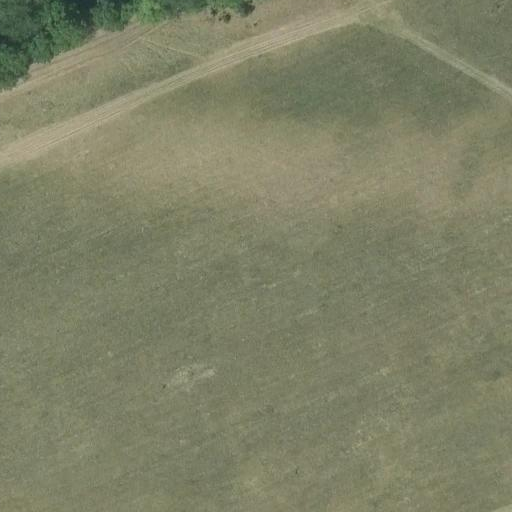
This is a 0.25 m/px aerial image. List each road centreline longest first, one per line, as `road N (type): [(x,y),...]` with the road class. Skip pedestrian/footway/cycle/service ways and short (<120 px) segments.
road 1 (track): [(0,161),(369,0)]
road 2 (unknown): [(0,88),(202,0)]
road 3 (track): [(389,0),(511,83)]
